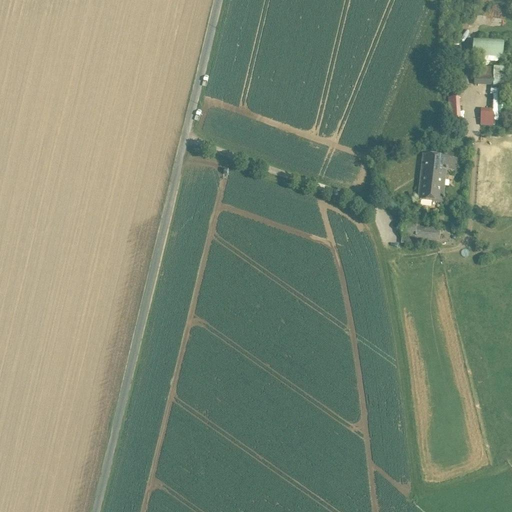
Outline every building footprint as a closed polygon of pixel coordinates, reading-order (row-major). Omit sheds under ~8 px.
[(503,44),(475,43),(474,59),(502,60),(503,44)] [(494,69),(475,68),(474,78),(494,78),(494,69)] [(494,111),(482,110),(481,126),(493,127),(494,121),(502,121),(504,96),(499,96),(500,89),(493,88),(492,95),(495,95),(494,111)] [(451,127),(461,126),(459,98),(449,99),(451,127)] [(457,160),(423,155),(418,201),(443,204),(443,201),(445,201),(445,199),(444,198),(446,171),(456,173),(457,160)] [(417,225),(403,223),(402,236),(415,238),(416,238),(417,228),(417,225)] [(432,229),(417,228),(416,238),(430,239),(432,229)] [(440,230),(432,229),(430,239),(439,240),(440,230)] [(415,238),(402,236),(401,244),(414,246),(415,238)]
